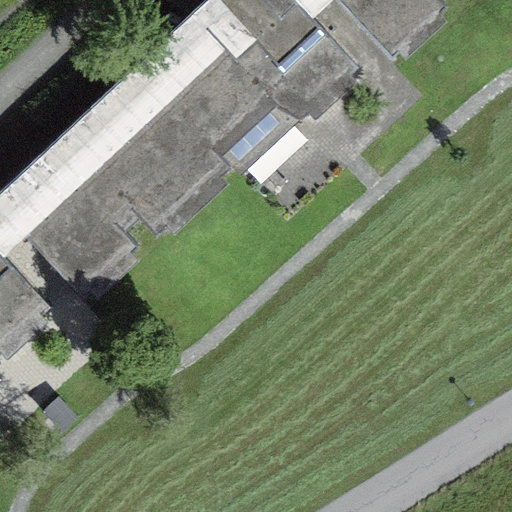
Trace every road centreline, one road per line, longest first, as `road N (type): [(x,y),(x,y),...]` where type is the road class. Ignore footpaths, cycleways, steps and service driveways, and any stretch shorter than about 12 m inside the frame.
road 1 (unclassified): [(511,405),(338,511)]
road 2 (unknown): [(0,80),(105,0)]
